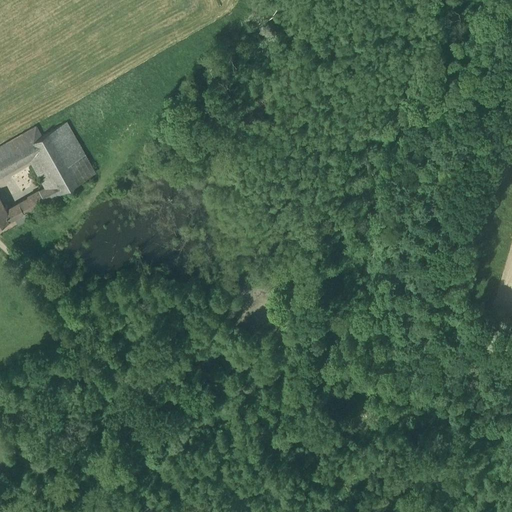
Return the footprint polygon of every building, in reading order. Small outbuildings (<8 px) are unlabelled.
[(41,137),(33,142),(39,152),(56,182),(61,192),(89,176),(94,174),(65,123),(43,136),(41,137)] [(0,147),(0,173),(39,152),(33,142),(41,137),(36,128),(0,147)] [(56,182),(30,198),(30,199),(19,205),(23,213),(24,213),(61,192),(56,182)] [(4,213),(0,205),(0,226),(7,222),(7,223),(8,222),(4,213)] [(19,205),(4,213),(8,222),(14,218),(23,213),(19,205)] [(23,213),(14,218),(18,226),(28,221),(24,213),(23,213)]
